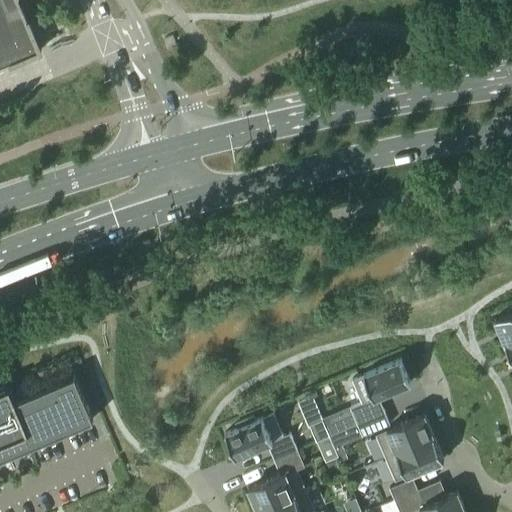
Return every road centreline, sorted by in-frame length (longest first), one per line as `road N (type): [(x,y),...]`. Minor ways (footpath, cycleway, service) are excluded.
road 1 (primary): [(0,269),(181,203),(511,130)]
road 2 (primary): [(511,83),(268,127),(0,202)]
